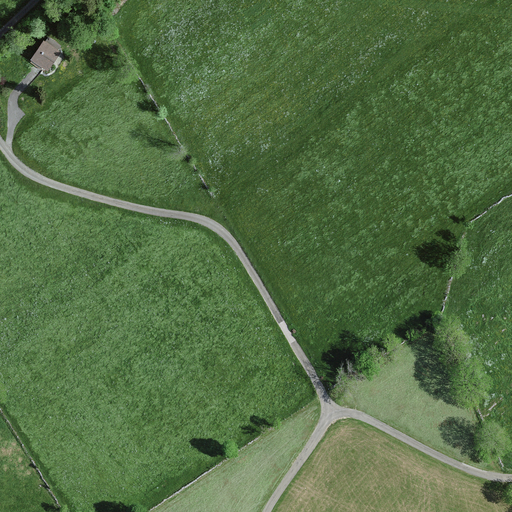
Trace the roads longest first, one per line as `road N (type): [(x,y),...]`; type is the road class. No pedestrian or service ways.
road 1 (unclassified): [(333,416),(224,230),(28,174),(0,142)]
road 2 (unclassified): [(511,478),(456,464),(351,413),(333,416)]
